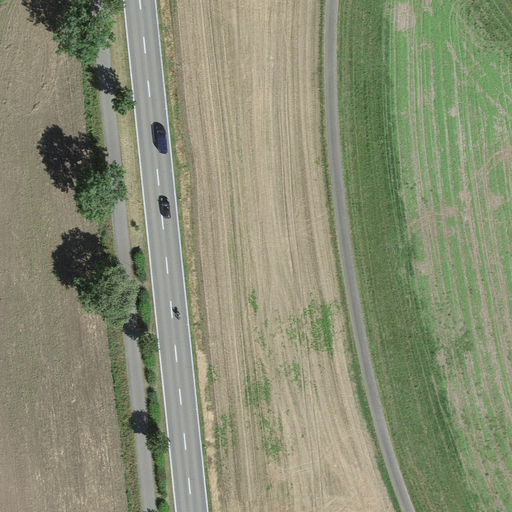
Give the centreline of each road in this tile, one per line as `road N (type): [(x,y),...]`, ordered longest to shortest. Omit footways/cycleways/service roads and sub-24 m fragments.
road 1 (track): [(331,0),(330,159),(365,378),(407,511)]
road 2 (secondary): [(192,511),(140,0)]
